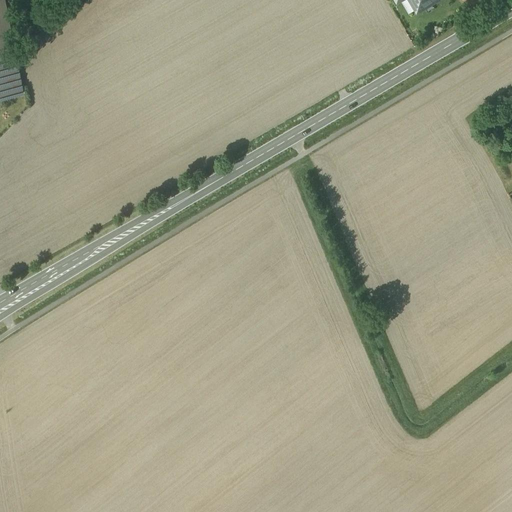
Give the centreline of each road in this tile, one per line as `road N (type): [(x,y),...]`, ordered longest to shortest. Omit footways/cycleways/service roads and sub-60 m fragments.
road 1 (secondary): [(242,165),(511,9)]
road 2 (secondary): [(0,317),(242,165)]
road 3 (secondary): [(242,165),(0,300)]
